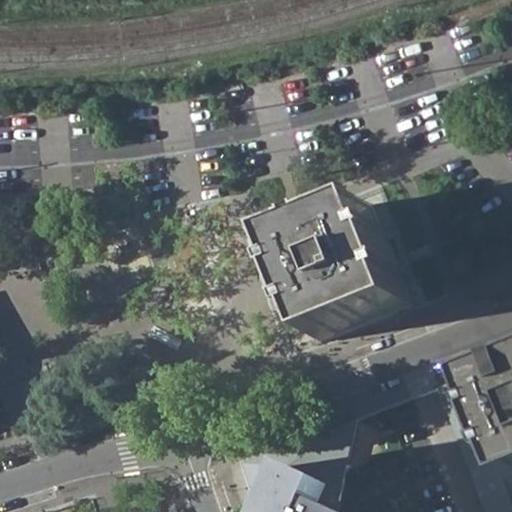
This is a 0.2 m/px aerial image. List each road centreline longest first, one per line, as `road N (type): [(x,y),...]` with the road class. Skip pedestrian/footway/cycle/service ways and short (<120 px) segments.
road 1 (residential): [(182,441),(511,318)]
road 2 (residential): [(0,490),(182,441)]
road 3 (residential): [(437,44),(482,153),(511,185)]
